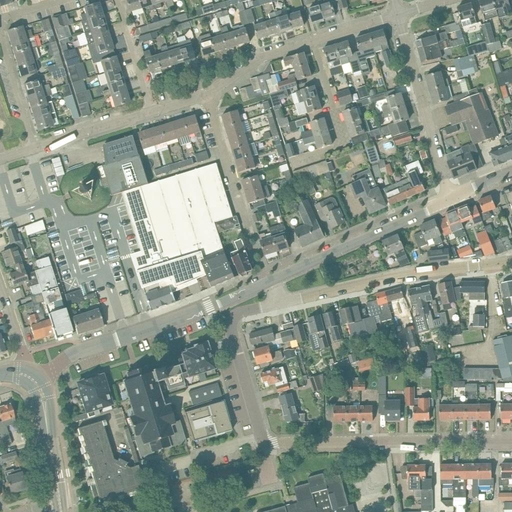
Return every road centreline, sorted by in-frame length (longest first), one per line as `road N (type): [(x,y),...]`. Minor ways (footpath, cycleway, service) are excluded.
road 1 (tertiary): [(36,386),(78,352),(268,281)]
road 2 (residential): [(265,443),(511,440)]
road 3 (residential): [(278,303),(511,260)]
road 4 (tertiary): [(268,281),(450,199)]
road 5 (residential): [(34,148),(1,20),(60,0)]
road 6 (unclassified): [(450,199),(398,15)]
road 7 (residential): [(265,443),(231,324),(242,311),(278,303)]
road 8 (residential): [(252,237),(206,92)]
road 9 (residential): [(34,148),(151,112)]
